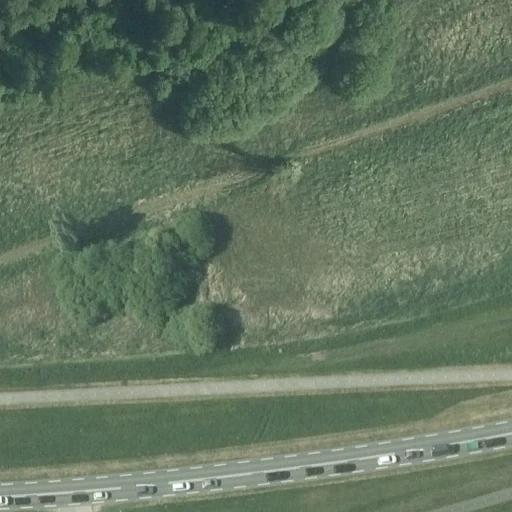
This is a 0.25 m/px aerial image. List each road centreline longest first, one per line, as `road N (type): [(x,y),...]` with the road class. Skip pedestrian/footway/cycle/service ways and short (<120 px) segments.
road 1 (track): [(0,260),(511,87)]
road 2 (secondary): [(0,496),(176,483),(511,433)]
